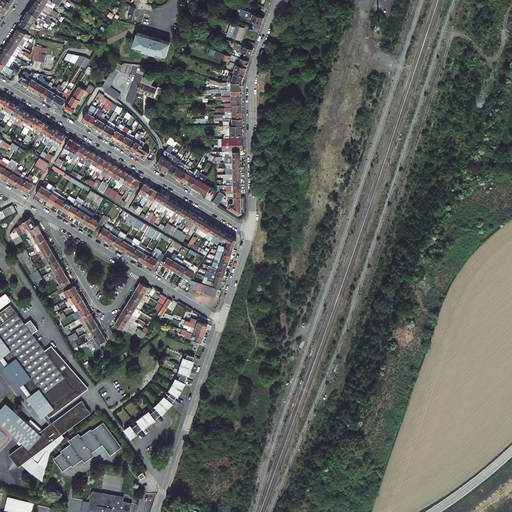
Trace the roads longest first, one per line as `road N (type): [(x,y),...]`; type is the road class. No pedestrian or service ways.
road 1 (residential): [(250,232),(0,81)]
road 2 (residential): [(277,0),(250,82),(250,232)]
road 3 (residential): [(221,320),(157,511)]
road 4 (residential): [(54,219),(57,240),(99,306),(114,306),(138,269)]
